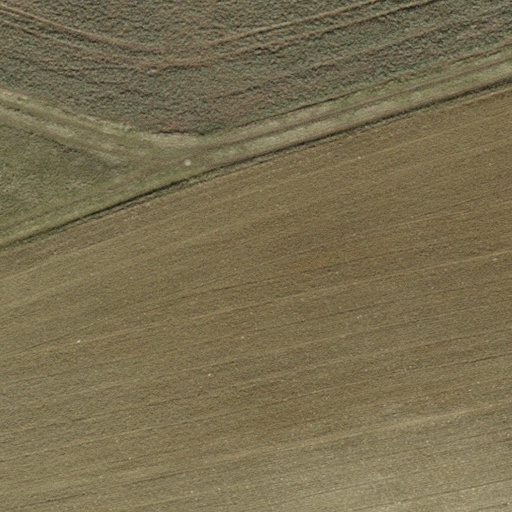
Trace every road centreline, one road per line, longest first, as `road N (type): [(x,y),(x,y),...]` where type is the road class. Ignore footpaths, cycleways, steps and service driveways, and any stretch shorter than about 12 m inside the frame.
road 1 (track): [(511,77),(229,162),(55,139),(0,119)]
road 2 (track): [(229,162),(0,240)]
